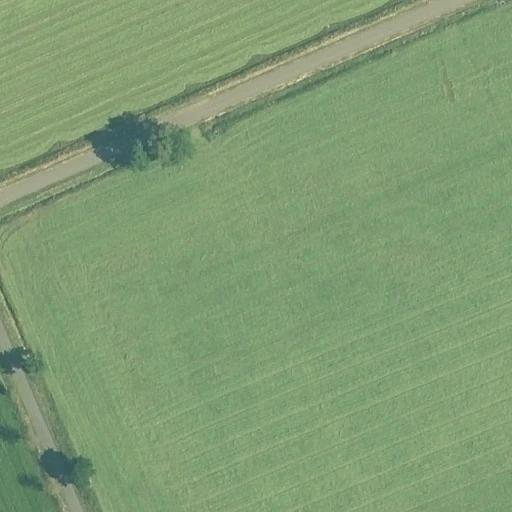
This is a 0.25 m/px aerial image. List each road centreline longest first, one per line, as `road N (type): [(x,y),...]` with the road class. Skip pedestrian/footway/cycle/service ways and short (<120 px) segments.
road 1 (unclassified): [(0,199),(457,0)]
road 2 (unclassified): [(81,511),(0,320)]
